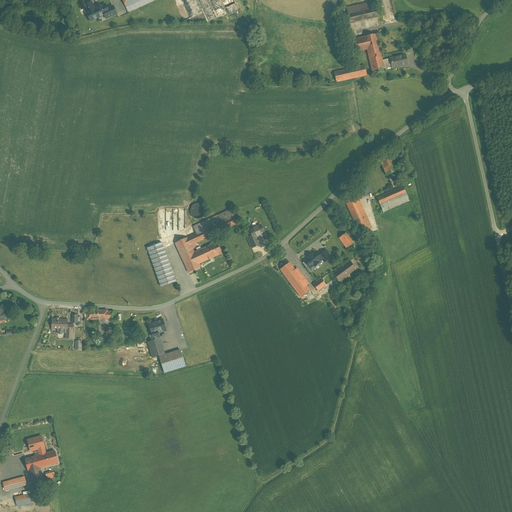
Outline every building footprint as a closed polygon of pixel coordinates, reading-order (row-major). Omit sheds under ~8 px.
[(158,0),(121,0),(127,14),(158,0)] [(378,15),(375,0),(363,0),(347,4),(351,21),(378,15)] [(105,4),(101,6),(97,7),(97,8),(94,9),(91,2),(83,6),(90,20),(90,19),(90,20),(90,22),(97,19),(97,18),(107,14),(108,18),(116,14),(113,6),(107,9),(105,4)] [(374,72),(387,69),(381,42),(378,29),(354,34),(358,51),(368,49),(374,72)] [(409,63),(406,51),(390,55),(392,67),(409,63)] [(368,75),(365,61),(335,67),(337,81),(368,75)] [(399,168),(392,153),(380,159),(387,173),(399,168)] [(409,199),(403,184),(377,195),(383,210),(409,199)] [(358,196),(346,202),(359,233),(372,227),(358,196)] [(197,200),(193,201),(191,202),(189,205),(189,209),(190,211),(191,213),(194,215),(198,215),(202,213),(203,210),(204,207),(203,204),(201,202),(197,200)] [(222,252),(217,239),(194,249),(192,243),(204,238),(204,237),(238,222),(231,207),(192,224),(196,231),(188,234),(175,240),(188,271),(201,265),(200,261),(222,252)] [(260,225),(249,230),(252,236),(253,239),(255,238),(264,234),(260,225)] [(353,239),(346,230),(339,236),(346,245),(353,239)] [(253,239),(252,236),(247,238),(252,248),(258,245),(255,238),(253,239)] [(318,288),(326,282),(336,275),(340,279),(357,266),(351,257),(333,270),(326,261),(343,249),(336,238),(308,258),(316,269),(322,276),(313,282),(318,288)] [(176,278),(161,239),(147,244),(162,284),(176,278)] [(312,287),(291,259),(280,266),(301,295),(312,287)] [(6,305),(0,305),(0,318),(8,317),(6,305)] [(114,307),(86,307),(86,318),(99,317),(100,344),(110,344),(110,317),(114,317),(114,307)] [(154,357),(158,355),(163,372),(186,364),(181,347),(165,351),(159,331),(167,329),(162,314),(147,318),(151,332),(146,333),(154,357)] [(67,315),(52,316),(52,329),(67,329),(67,315)] [(41,432),(27,436),(30,449),(45,446),(41,432)] [(28,470),(29,470),(33,484),(45,481),(41,467),(58,462),(54,448),(25,457),(28,470)] [(47,480),(55,477),(52,471),(44,474),(47,480)] [(24,473),(2,480),(6,490),(27,484),(24,473)] [(35,499),(33,490),(19,493),(21,502),(35,499)]
